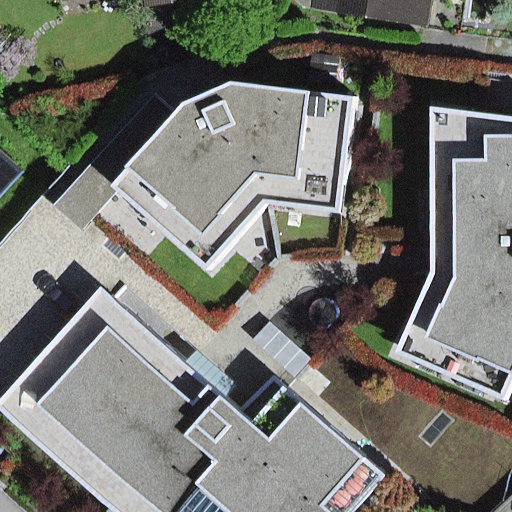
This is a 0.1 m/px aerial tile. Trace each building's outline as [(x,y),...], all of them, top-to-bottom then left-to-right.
[(323,0),(426,18),(429,0),(323,0)] [(348,186),(359,98),(239,83),(191,105),(181,115),(131,172),(183,219),(170,234),(212,271),(271,205),(314,210),(317,182),(348,186)] [(511,117),(436,108),(437,212),(459,212),(460,270),(438,270),(415,322),(437,331),(423,364),(509,401),(511,393),(511,117)] [(0,196),(23,171),(0,150),(0,196)] [(170,234),(183,219),(131,172),(118,187),(170,234)] [(314,210),(345,214),(348,186),(317,182),(314,210)] [(438,270),(460,270),(459,212),(437,212),(438,270)] [(0,406),(9,414),(102,310),(114,296),(105,288),(0,406)] [(356,511),(389,476),(290,388),(258,424),(249,416),(243,410),(226,395),(190,363),(114,296),(102,310),(9,414),(119,511),(356,511)] [(401,354),(423,364),(437,331),(415,322),(401,354)] [(226,395),(236,383),(200,351),(190,363),(226,395)] [(249,416),(258,424),(290,388),(275,375),(243,410),(249,416)]
